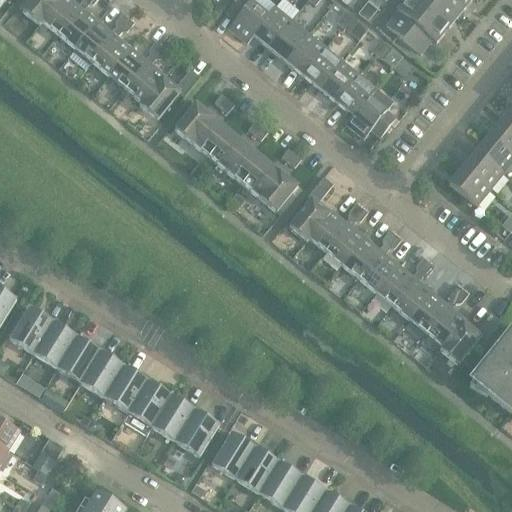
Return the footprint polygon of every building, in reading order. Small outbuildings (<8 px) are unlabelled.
[(32,0),(21,14),(39,28),(42,25),(41,25),(61,0),(32,0)] [(61,0),(41,25),(42,25),(58,38),(88,0),(80,0),(81,3),(84,6),(80,10),(67,0),(61,0)] [(88,0),(58,38),(74,52),(97,24),(81,11),(84,6),(87,8),(92,8),(98,0),(88,0)] [(246,47),(253,39),(252,38),(268,18),(267,17),(245,0),(237,0),(225,16),(234,23),(228,32),(246,47)] [(268,18),(252,38),(253,39),(269,51),(291,23),(298,13),(282,0),(275,10),(273,9),(267,17),(268,18)] [(309,0),(308,3),(315,8),(321,0),(309,0)] [(384,1),(382,0),(369,0),(367,3),(377,10),(384,1)] [(397,15),(385,29),(420,57),(431,43),(432,43),(435,46),(446,33),(456,20),(467,7),(472,0),(407,0),(406,1),(396,14),(397,15)] [(335,25),(342,30),(351,19),(344,14),(335,25)] [(74,52),(69,59),(85,73),(91,66),(127,21),(121,17),(114,25),(115,31),(111,35),(97,24),(74,52)] [(351,19),(342,30),(349,35),(357,24),(351,19)] [(127,21),(91,66),(108,79),(131,51),(117,40),(121,35),(126,35),(133,26),(127,21)] [(291,23),(269,51),(285,65),(308,37),(291,23)] [(308,37),(285,65),(302,79),(325,51),(308,37)] [(369,52),(375,57),(384,46),(377,41),(369,52)] [(131,51),(108,79),(125,93),(161,49),(155,44),(148,52),(148,58),(145,62),(131,51)] [(384,46),(375,57),(382,63),(390,52),(384,46)] [(161,49),(125,93),(141,106),(141,107),(162,82),(165,79),(148,65),(151,60),(154,63),(160,62),(167,53),(161,49)] [(325,51),(302,79),(319,92),(342,64),(325,51)] [(342,64),(319,92),(336,106),(358,78),(342,64)] [(141,107),(141,106),(138,109),(156,124),(179,96),(183,100),(199,80),(189,72),(174,91),(162,82),(141,107)] [(358,78),(336,106),(351,119),(352,119),(368,100),(369,101),(376,92),(358,78)] [(351,119),(345,127),(363,142),(370,133),(379,141),(395,122),(385,113),(392,105),(376,92),(369,101),(368,100),(352,119),(351,119)] [(214,106),(217,109),(224,101),(220,97),(214,106)] [(224,101),(217,109),(222,113),(229,105),(224,101)] [(511,108),(500,123),(511,132),(511,105),(506,101),(505,101),(511,106),(511,108)] [(229,105),(222,113),(227,116),(233,108),(229,105)] [(185,142),(206,116),(195,107),(174,133),(185,142)] [(196,151),(217,125),(206,116),(185,142),(196,151)] [(488,139),(511,158),(511,132),(500,123),(488,139)] [(217,125),(196,151),(207,160),(228,134),(217,125)] [(247,133),(252,137),(258,128),(254,125),(247,133)] [(258,128),(252,137),(257,141),(264,132),(258,128)] [(264,132),(257,141),(260,143),(267,135),(264,132)] [(219,169),(239,143),(228,134),(207,160),(219,169)] [(475,155),(502,177),(511,164),(511,158),(488,139),(475,155)] [(230,178),(251,153),(239,143),(219,169),(230,178)] [(281,160),(285,163),(291,155),(287,152),(281,160)] [(251,153),(230,178),(241,187),(262,162),(251,153)] [(291,155),(285,163),(290,167),(297,159),(291,155)] [(462,171),(489,193),(502,177),(475,155),(462,171)] [(297,159),(290,167),(294,171),(300,162),(297,159)] [(252,197),(273,171),(262,162),(241,187),(252,197)] [(264,206),(284,180),(273,171),(252,197),(264,206)] [(476,209),(489,193),(462,171),(448,187),(476,209)] [(284,180),(264,206),(276,215),(296,190),(284,180)] [(311,203),(288,231),(306,245),(308,242),(328,217),(328,216),(316,207),(332,188),(322,180),(306,200),(311,203)] [(235,197),(230,203),(238,209),(243,203),(235,197)] [(308,242),(325,255),(361,211),(355,206),(348,215),(348,220),(351,223),(347,227),(330,213),(328,216),(328,217),(308,242)] [(361,211),(325,255),(341,269),(364,241),(348,228),(351,223),(354,225),(360,225),(366,216),(361,211)] [(501,228),(509,235),(511,232),(511,220),(509,218),(501,228)] [(364,241),(341,269),(358,283),(394,238),(388,234),(381,242),(382,248),(385,250),(381,255),(364,241)] [(394,238),(358,283),(375,296),(398,268),(381,255),(385,250),(388,253),(393,252),(400,243),(394,238)] [(398,268),(375,296),(392,310),(428,266),(422,261),(415,270),(415,275),(418,277),(414,282),(398,268)] [(392,310),(409,323),(431,295),(415,282),(418,277),(421,280),(427,279),(434,270),(428,266),(392,310)] [(0,287),(0,328),(16,303),(1,294),(4,290),(0,287)] [(452,305),(461,293),(455,288),(448,297),(449,302),(452,305)] [(450,306),(425,337),(442,350),(442,351),(462,326),(463,326),(465,323),(448,309),(452,305),(455,307),(460,306),(467,298),(461,293),(450,306)] [(431,295),(409,323),(425,337),(450,306),(452,305),(448,309),(431,295)] [(9,342),(33,357),(55,322),(45,316),(43,320),(28,311),(9,342)] [(442,351),(442,350),(439,353),(457,368),(479,340),(483,344),(500,324),(490,316),(474,336),(463,326),(462,326),(442,351)] [(55,322),(33,357),(57,372),(76,341),(62,332),(65,328),(55,322)] [(511,333),(470,384),(511,417),(511,333)] [(76,341),(57,372),(80,387),(102,351),(92,345),(89,349),(76,341)] [(102,351),(80,387),(104,401),(123,370),(109,362),(112,357),(102,351)] [(123,370),(104,401),(128,416),(150,381),(140,374),(137,379),(123,370)] [(128,416),(122,426),(145,440),(151,431),(170,399),(157,391),(160,387),(150,381),(128,416)] [(27,394),(37,400),(42,392),(32,385),(27,394)] [(46,391),(40,401),(60,414),(66,404),(46,391)] [(170,399),(151,431),(174,445),(196,410),(186,403),(184,408),(170,399)] [(196,410),(174,445),(199,460),(218,429),(204,420),(206,416),(196,410)] [(82,418),(78,425),(86,430),(90,423),(82,418)] [(0,423),(0,450),(7,455),(19,436),(0,423)] [(86,430),(93,435),(97,428),(90,423),(86,430)] [(211,468),(235,483),(257,447),(247,441),(244,445),(230,436),(211,468)] [(257,447),(235,483),(258,497),(278,466),(265,458),(267,453),(257,447)] [(38,459),(31,469),(37,473),(46,479),(51,470),(52,468),(38,459)] [(278,466),(258,497),(282,511),(304,476),(294,470),(291,474),(278,466)] [(32,482),(40,487),(46,479),(37,473),(32,482)] [(304,476),(282,511),(314,511),(325,495),(311,487),(314,483),(304,476)] [(177,479),(173,484),(184,491),(191,481),(184,477),(177,479)] [(194,488),(190,495),(199,500),(203,493),(194,488)] [(51,491),(47,498),(54,503),(59,496),(51,491)] [(123,511),(95,494),(84,511),(123,511)] [(325,495),(314,511),(347,511),(351,506),(341,500),(339,504),(325,495)] [(47,498),(42,505),(50,510),(54,503),(47,498)] [(20,501),(14,510),(17,511),(24,511),(28,506),(20,501)]
